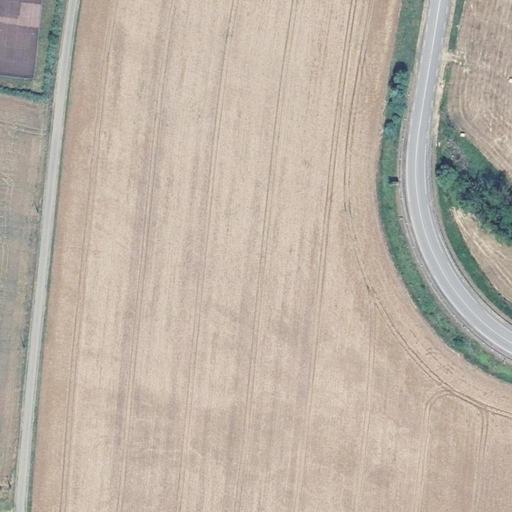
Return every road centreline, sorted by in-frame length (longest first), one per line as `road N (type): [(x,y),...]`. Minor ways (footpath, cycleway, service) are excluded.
road 1 (unclassified): [(71,0),(23,511)]
road 2 (tertiary): [(438,0),(416,138),(423,230),(463,304),(511,344)]
